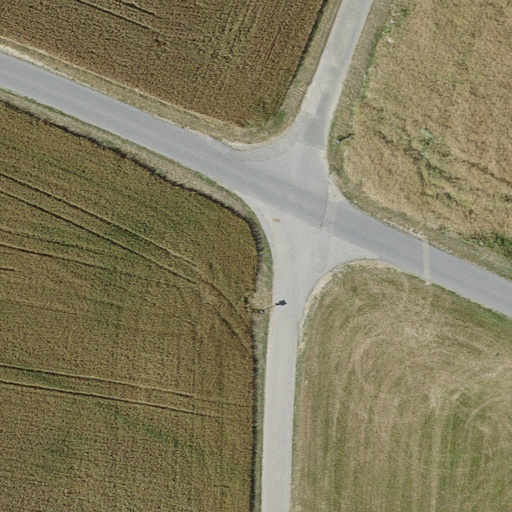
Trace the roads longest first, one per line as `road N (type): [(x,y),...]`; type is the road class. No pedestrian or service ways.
road 1 (unclassified): [(511,300),(0,68)]
road 2 (track): [(302,204),(280,387),(277,511)]
road 3 (track): [(302,204),(314,128),(359,0)]
